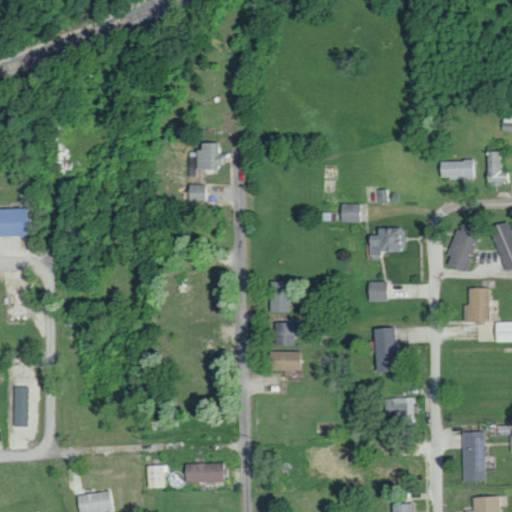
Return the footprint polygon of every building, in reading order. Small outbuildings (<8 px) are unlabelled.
[(507,186),(508,151),(488,151),(488,185),(507,186)] [(439,178),(475,178),(475,159),(439,160),(439,178)] [(205,183),(188,184),(189,201),(206,201),(205,183)] [(340,220),(362,221),(362,203),(341,202),(340,220)] [(0,207),(0,235),(26,235),(25,207),(0,207)] [(511,224),(510,219),(489,226),(505,270),(511,267),(511,224)] [(447,255),(449,256),(446,265),(465,271),(481,227),(460,220),(447,255)] [(376,228),(377,233),(368,234),(369,255),(379,255),(379,250),(405,250),(405,227),(376,228)] [(271,311),(290,311),(290,280),(270,280),(271,311)] [(368,301),(386,300),(386,280),(368,281),(368,301)] [(489,321),(488,286),(468,287),(468,303),(463,303),(464,321),(489,321)] [(295,322),(276,321),(275,344),(294,345),(295,322)] [(511,321),(494,322),(495,341),(511,340),(511,321)] [(375,371),(395,370),(394,327),(374,327),(375,371)] [(300,351),(269,350),(269,369),(300,370),(300,351)] [(28,386),(14,386),(14,426),(28,426),(28,386)] [(394,425),(414,424),(413,396),(384,397),(385,410),(393,410),(394,425)] [(511,424),(498,424),(498,435),(510,434),(510,451),(511,451),(511,424)] [(463,481),(484,480),(483,430),(462,431),(463,481)] [(222,462),(183,463),(184,481),(222,481),(222,462)] [(166,464),(146,465),(147,487),(167,487),(166,464)] [(78,511),(90,511),(111,510),(109,490),(76,494),(78,511)] [(472,496),(473,509),(464,510),(463,511),(499,511),(499,495),(472,496)] [(393,503),(392,511),(412,511),(413,502),(393,503)]
